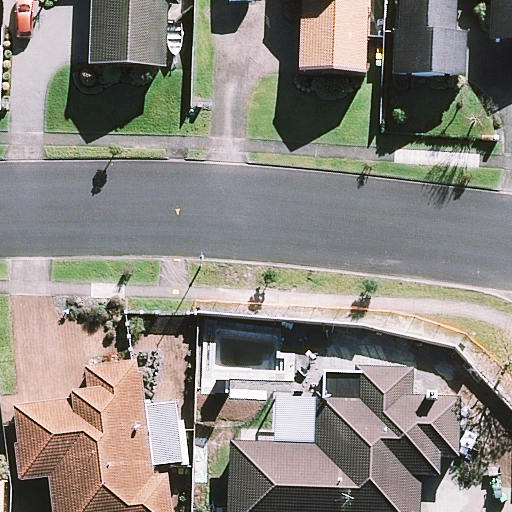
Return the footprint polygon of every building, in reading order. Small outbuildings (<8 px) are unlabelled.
[(99,0),(97,76),(172,78),(174,16),(187,17),(187,0),(99,0)] [(375,85),(378,0),(293,0),(293,9),(309,9),(306,83),(375,85)] [(511,0),(409,0),(408,42),(402,41),(400,85),(472,87),(473,42),(463,42),(464,0),(499,0),(498,53),(511,53),(511,0)] [(57,489),(59,511),(178,511),(176,486),(158,488),(144,373),(92,379),(95,402),(78,404),(78,409),(20,416),(25,455),(22,455),(27,492),(57,489)] [(238,452),(235,511),(427,511),(429,487),(446,488),(446,469),(464,470),(467,411),(421,409),(422,379),(363,377),(362,407),(323,405),(321,455),(238,452)] [(242,385),(212,384),(210,443),(239,444),(242,385)] [(0,511),(10,511),(11,493),(0,492),(0,511)]
